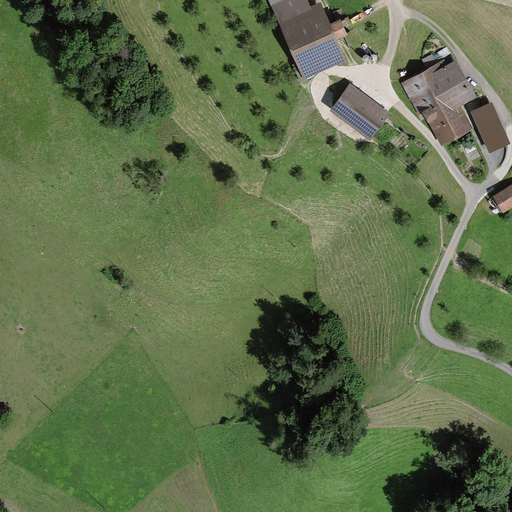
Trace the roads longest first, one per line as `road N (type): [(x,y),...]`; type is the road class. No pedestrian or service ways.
road 1 (unclassified): [(511,372),(434,338),(424,314),(476,195),(505,172)]
road 2 (track): [(511,137),(440,32),(396,8),(396,0)]
road 3 (unknown): [(376,83),(476,195)]
